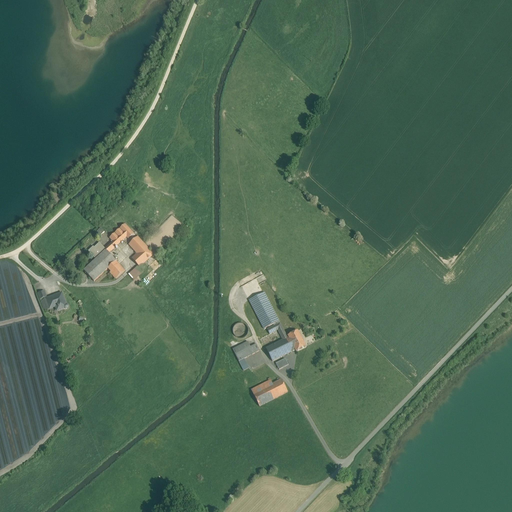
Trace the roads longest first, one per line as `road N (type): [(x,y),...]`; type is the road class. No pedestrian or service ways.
road 1 (track): [(0,257),(28,245),(137,134),(198,0)]
road 2 (track): [(131,269),(100,285),(40,280),(14,254)]
